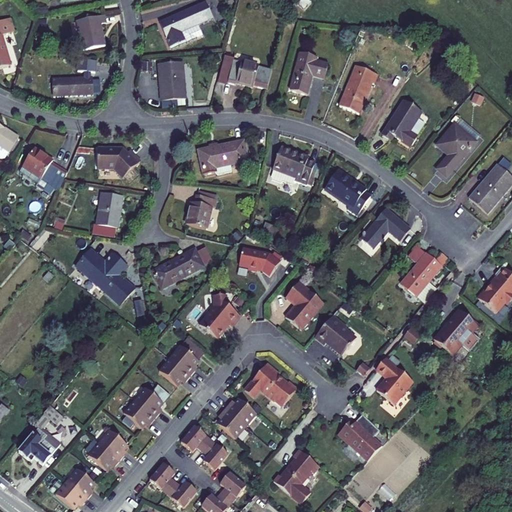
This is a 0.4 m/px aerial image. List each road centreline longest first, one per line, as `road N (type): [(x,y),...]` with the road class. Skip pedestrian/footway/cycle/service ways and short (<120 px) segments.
road 1 (residential): [(511,219),(483,250),(473,249),(389,177),(312,132),(253,119),(163,122)]
road 2 (residential): [(108,511),(249,348),(274,341),(333,397)]
road 3 (residential): [(120,124),(131,34),(126,0)]
road 4 (residential): [(120,124),(73,124),(0,101)]
